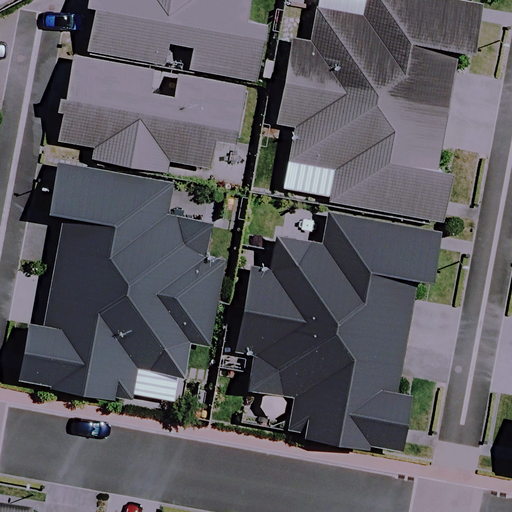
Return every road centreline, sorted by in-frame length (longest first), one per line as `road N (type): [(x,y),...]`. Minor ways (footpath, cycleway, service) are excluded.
road 1 (residential): [(0,431),(429,511)]
road 2 (residential): [(511,158),(444,511)]
road 3 (residential): [(0,236),(38,14)]
